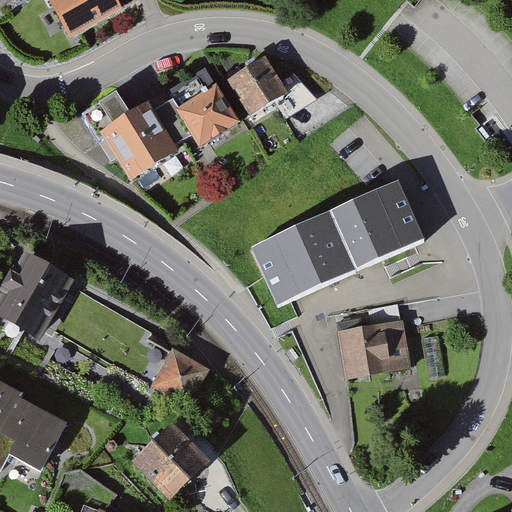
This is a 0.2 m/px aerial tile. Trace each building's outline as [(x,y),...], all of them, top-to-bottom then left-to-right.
[(112,0),(42,0),(70,42),(119,10),(112,0)] [(295,84),(274,50),(237,74),(258,107),(295,84)] [(245,121),(220,82),(175,112),(200,150),(245,121)] [(146,98),(97,130),(133,184),(182,152),(146,98)] [(378,187),(243,251),(269,304),(403,240),(378,187)] [(69,290),(19,257),(0,285),(0,343),(24,359),(69,290)] [(360,322),(333,328),(345,386),(411,373),(401,326),(362,334),(360,322)] [(207,372),(170,351),(153,382),(190,403),(207,372)] [(0,437),(20,403),(23,398),(0,384),(0,437)] [(20,403),(0,437),(0,468),(5,460),(38,479),(69,429),(20,403)] [(208,465),(173,429),(135,466),(170,502),(208,465)]
